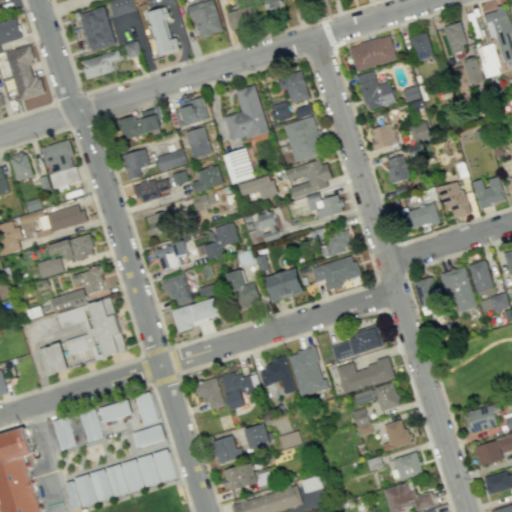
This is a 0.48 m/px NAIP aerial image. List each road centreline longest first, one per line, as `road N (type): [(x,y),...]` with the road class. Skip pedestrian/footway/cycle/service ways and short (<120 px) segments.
road 1 (residential): [(208,511),(39,0)]
road 2 (residential): [(465,511),(316,36)]
road 3 (residential): [(0,135),(432,0)]
road 4 (residential): [(0,416),(396,290)]
road 5 (residential): [(387,259),(511,221)]
